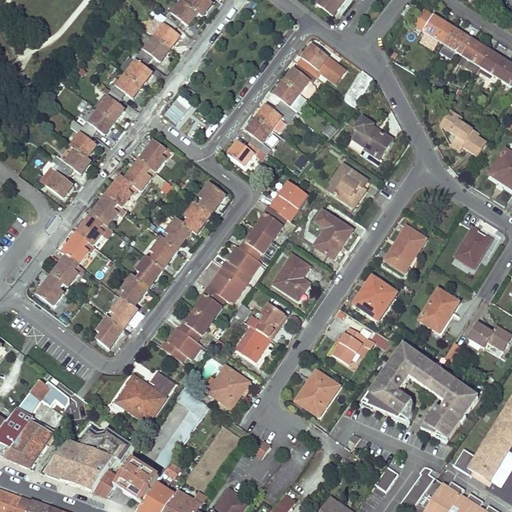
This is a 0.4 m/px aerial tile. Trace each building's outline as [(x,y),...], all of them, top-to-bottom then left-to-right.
[(127,0),(122,0),(115,9),(121,14),(131,2),(127,0)] [(190,0),(186,6),(198,15),(201,18),(207,11),(205,10),(210,4),(205,0),(190,0)] [(348,0),(321,0),(317,6),(332,18),(337,12),(342,15),(352,2),(348,0)] [(170,14),(166,19),(176,28),(181,22),(186,26),(191,20),(193,22),(198,15),(186,6),(182,3),(172,15),(170,14)] [(406,5),(400,15),(407,18),(412,9),(406,5)] [(445,24),(425,11),(414,28),(444,47),(452,33),(443,27),(445,24)] [(159,33),(154,39),(170,51),(175,44),(173,42),(178,37),(172,32),(176,28),(166,19),(162,25),(160,23),(155,30),(159,33)] [(155,30),(150,36),(154,39),(159,33),(155,30)] [(452,33),(444,47),(462,58),(470,43),(463,39),(464,36),(454,30),(452,33)] [(143,50),(138,56),(148,63),(153,58),(158,62),(163,56),(165,58),(170,51),(154,39),(144,52),(143,50)] [(470,43),(462,58),(480,69),(488,56),(481,51),(483,48),(472,41),(470,43)] [(310,66),(305,71),(316,79),(320,74),(317,71),(327,59),(312,47),(307,53),(309,55),(304,61),(310,66)] [(488,56),(480,69),(498,81),(507,67),(499,62),(501,59),(491,52),(488,56)] [(136,63),(126,75),(142,88),(148,81),(146,78),(150,73),(144,68),(148,63),(138,56),(134,61),(136,63)] [(480,69),(462,58),(459,62),(477,74),(480,69)] [(507,67),(498,81),(511,89),(511,65),(509,64),(507,67)] [(288,76),(283,83),(299,95),(309,83),(312,85),(316,79),(305,71),(301,76),(296,73),(291,78),(288,76)] [(354,107),(372,80),(362,73),(344,100),(354,107)] [(115,87),(111,92),(120,100),(125,95),(130,99),(135,92),(138,94),(142,88),(126,75),(116,88),(115,87)] [(282,102),(277,108),(292,119),(296,113),(297,114),(306,101),(299,95),(283,83),(279,89),(281,91),(276,97),(282,102)] [(309,100),(317,90),(312,86),(304,97),(309,100)] [(456,97),(461,100),(465,93),(460,90),(456,97)] [(104,96),(95,108),(99,111),(115,123),(119,118),(117,116),(122,110),(116,106),(120,100),(111,92),(106,98),(104,96)] [(82,100),(75,109),(91,120),(97,112),(82,100)] [(261,114),(256,120),(271,132),(281,120),(287,124),(292,119),(277,108),(273,113),(268,108),(262,115),(261,114)] [(87,123),(82,128),(93,137),(98,131),(103,135),(108,129),(109,131),(115,123),(99,111),(89,124),(87,123)] [(461,120),(450,113),(440,128),(451,134),(453,131),(460,135),(458,138),(451,149),(458,153),(463,148),(477,157),(486,145),(477,139),(479,136),(459,123),(461,120)] [(254,138),(250,143),(260,151),(266,156),(271,151),(262,144),(271,132),(256,120),(251,126),(253,128),(249,133),(254,138)] [(359,157),(376,168),(393,143),(379,133),(378,135),(372,131),(374,128),(363,120),(356,131),(357,132),(352,140),(365,149),(359,157)] [(81,136),(71,149),(86,160),(91,154),(89,152),(94,146),(89,142),(93,137),(82,128),(74,122),(70,128),(81,136)] [(273,136),(267,145),(273,149),(279,141),(273,136)] [(145,154),(139,162),(151,171),(155,174),(166,161),(168,162),(174,155),(167,150),(165,152),(154,143),(149,150),(152,151),(147,156),(145,154)] [(233,150),(228,156),(244,167),(253,155),(255,157),(260,151),(250,143),(246,149),(240,145),(234,151),(233,150)] [(22,151),(16,146),(13,150),(18,155),(22,151)] [(56,157),(51,162),(59,168),(69,176),(74,171),(78,174),(83,168),(85,171),(90,163),(86,160),(71,149),(62,161),(56,157)] [(511,154),(506,150),(488,176),(511,191),(511,154)] [(130,174),(124,181),(136,190),(141,193),(152,180),(147,176),(151,171),(139,162),(135,168),(137,170),(133,176),(130,174)] [(362,191),(367,183),(343,167),(330,186),(333,188),(329,194),(350,207),(353,204),(356,206),(363,196),(359,194),(361,190),(362,191)] [(57,176),(48,187),(63,200),(68,194),(65,192),(70,185),(65,181),(69,176),(59,168),(54,173),(57,176)] [(111,191),(106,197),(121,209),(136,190),(124,181),(120,178),(115,185),(118,187),(113,192),(111,191)] [(159,178),(154,186),(160,190),(165,182),(159,178)] [(160,192),(166,198),(174,188),(167,183),(160,192)] [(270,201),(265,208),(281,218),(286,221),(304,196),(286,184),(273,202),(270,201)] [(204,203),(199,208),(211,217),(216,211),(214,209),(219,203),(220,204),(225,198),(209,186),(200,199),(204,203)] [(97,208),(91,215),(104,226),(107,228),(121,209),(106,197),(102,203),(104,205),(99,210),(97,208)] [(189,222),(184,227),(192,233),(196,236),(201,230),(199,228),(204,222),(205,224),(211,217),(199,208),(195,205),(184,218),(189,222)] [(258,225),(254,231),(269,241),(279,226),(278,225),(281,218),(265,208),(261,215),(263,217),(258,225)] [(325,232),(314,248),(329,259),(338,246),(342,248),(352,232),(322,213),(315,225),(325,232)] [(83,228),(77,235),(93,247),(103,234),(100,231),(104,226),(91,215),(87,222),(90,224),(85,229),(83,228)] [(261,215),(255,223),(258,225),(263,217),(261,215)] [(176,220),(161,240),(177,251),(183,245),(180,243),(184,238),(186,240),(192,233),(184,227),(176,220)] [(426,241),(406,229),(384,262),(404,275),(426,241)] [(491,242),(473,229),(454,258),(473,270),(491,242)] [(243,243),(238,250),(254,261),(258,254),(260,255),(269,241),(254,231),(250,236),(245,244),(243,243)] [(68,246),(63,254),(67,258),(78,266),(89,253),(90,254),(95,248),(93,247),(77,235),(73,240),(76,242),(71,248),(68,246)] [(161,240),(147,259),(163,271),(168,265),(166,263),(169,258),(171,260),(177,251),(161,240)] [(234,247),(220,269),(243,284),(258,263),(254,261),(238,250),(234,247)] [(58,270),(52,276),(64,286),(68,289),(78,275),(79,276),(84,271),(78,266),(67,258),(62,263),(65,265),(60,272),(58,270)] [(292,258),(273,285),(297,302),(309,286),(301,280),(309,269),(292,258)] [(141,275),(136,280),(148,290),(154,284),(151,282),(155,276),(157,278),(163,271),(147,259),(137,272),(141,275)] [(220,269),(206,291),(222,301),(229,306),(243,284),(220,269)] [(58,292),(64,286),(52,276),(46,284),(49,286),(45,292),(42,290),(37,296),(53,309),(63,296),(58,292)] [(127,295),(122,300),(133,309),(139,301),(138,299),(141,294),(144,296),(148,290),(136,280),(132,277),(122,291),(127,295)] [(366,294),(356,308),(377,323),(396,295),(372,278),(362,292),(366,294)] [(198,308),(194,313),(210,323),(220,309),(219,307),(222,301),(206,291),(201,298),(203,299),(198,308)] [(458,305),(438,292),(419,323),(439,335),(458,305)] [(122,300),(107,319),(123,332),(128,326),(133,330),(143,317),(133,309),(122,300)] [(236,316),(242,320),(248,311),(242,307),(236,316)] [(265,320),(255,332),(270,341),(285,320),(268,308),(262,317),(265,320)] [(182,326),(178,332),(194,343),(199,337),(200,338),(210,323),(194,313),(190,319),(185,328),(182,326)] [(188,317),(182,326),(185,328),(190,319),(188,317)] [(119,338),(123,332),(107,319),(97,332),(101,336),(97,341),(109,350),(115,343),(113,341),(117,337),(119,338)] [(492,334),(477,325),(468,340),(484,350),(487,344),(502,353),(511,337),(496,327),(492,334)] [(250,329),(236,351),(255,364),(270,341),(255,332),(250,329)] [(344,336),(331,356),(348,367),(362,347),(369,351),(373,345),(350,329),(345,336),(344,336)] [(165,345),(161,351),(181,364),(185,358),(190,362),(200,346),(194,343),(178,332),(176,331),(166,346),(165,345)] [(386,352),(392,345),(377,334),(371,342),(386,352)] [(456,366),(463,350),(453,345),(446,361),(456,366)] [(405,350),(401,347),(387,366),(389,368),(386,372),(384,371),(375,383),(378,385),(375,391),(371,388),(361,402),(366,405),(363,409),(376,414),(386,399),(416,357),(410,353),(409,355),(404,352),(405,350)] [(386,399),(376,414),(396,422),(399,418),(407,423),(415,412),(414,410),(414,408),(414,407),(413,406),(395,394),(406,377),(436,397),(449,379),(443,375),(441,378),(437,375),(439,373),(438,372),(436,375),(432,373),(434,370),(425,363),(424,365),(419,362),(420,360),(416,357),(386,399)] [(246,382),(225,368),(208,394),(231,411),(242,396),(238,393),(246,382)] [(318,418),(339,388),(316,373),(310,382),(314,385),(302,403),(311,409),(309,412),(318,418)] [(127,388),(116,402),(147,423),(173,386),(159,375),(153,383),(158,387),(153,393),(136,380),(129,389),(127,388)] [(451,381),(449,379),(436,397),(444,403),(440,410),(436,408),(420,432),(434,438),(440,429),(466,393),(467,391),(457,385),(455,386),(450,383),(451,381)] [(39,383),(17,410),(28,417),(40,400),(42,402),(50,391),(39,383)] [(209,408),(183,389),(175,401),(191,412),(184,422),(194,430),(209,408)] [(471,396),(466,393),(440,429),(434,438),(435,439),(436,437),(446,442),(459,423),(457,422),(461,417),(463,417),(476,398),(472,395),(471,396)] [(488,483),(511,444),(511,399),(475,458),(463,451),(453,467),(465,474),(468,470),(473,474),(488,483)] [(5,424),(0,431),(0,457),(8,461),(30,424),(33,419),(28,417),(17,410),(7,424),(5,424)] [(107,418),(101,414),(94,421),(100,426),(107,418)] [(194,430),(184,422),(156,462),(166,469),(170,463),(184,444),(190,436),(194,430)] [(30,424),(8,461),(30,470),(52,437),(30,424)] [(66,446),(43,475),(93,493),(108,472),(117,460),(123,465),(134,448),(108,431),(105,435),(98,436),(91,430),(74,452),(66,446)] [(200,442),(190,436),(184,444),(194,451),(200,442)] [(262,442),(257,450),(265,455),(269,447),(262,442)] [(262,459),(265,455),(257,450),(254,454),(262,459)] [(158,479),(133,462),(120,482),(116,488),(141,505),(156,483),(158,479)] [(166,469),(163,473),(173,480),(180,470),(170,463),(166,469)] [(400,504),(411,511),(422,497),(434,480),(438,474),(425,467),(424,467),(423,468),(421,469),(418,474),(420,475),(400,504)] [(387,469),(376,488),(387,494),(398,475),(387,469)] [(108,472),(93,493),(108,498),(116,488),(120,482),(108,472)] [(443,485),(434,480),(422,497),(411,511),(410,511),(496,511),(488,507),(484,511),(478,511),(483,503),(469,495),(464,503),(459,500),(464,492),(450,483),(445,491),(441,489),(443,485)] [(141,505),(137,511),(162,511),(174,496),(156,483),(141,505)] [(174,496),(162,511),(198,511),(207,499),(198,493),(192,502),(177,491),(174,496)] [(246,511),(250,506),(229,491),(214,511),(246,511)] [(15,511),(20,500),(0,492),(0,511),(15,511)] [(289,511),(295,504),(283,496),(271,511),(289,511)] [(348,511),(330,499),(320,511),(348,511)] [(27,511),(30,504),(20,500),(15,511),(27,511)]
